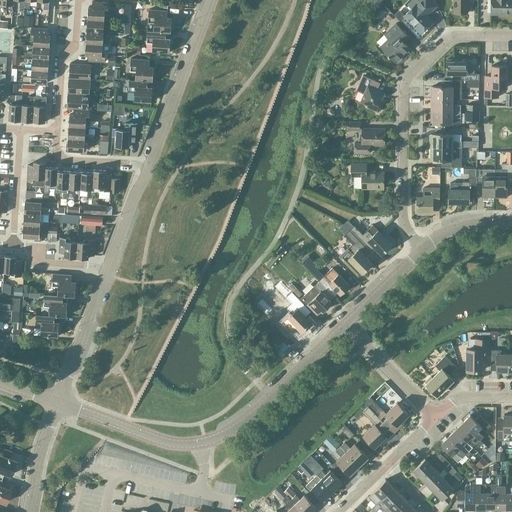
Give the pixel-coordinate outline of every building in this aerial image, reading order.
[(0,0),(0,14),(6,15),(7,4),(13,4),(12,0),(0,0)] [(24,0),(24,8),(29,8),(29,0),(34,0),(37,0),(24,0)] [(37,0),(44,1),(43,9),(49,10),(49,9),(49,0),(37,0)] [(432,21),(426,15),(435,6),(429,0),(419,0),(420,1),(416,5),(415,4),(404,15),(421,32),(432,21)] [(467,0),(453,0),(453,13),(467,13),(467,0)] [(511,0),(490,0),(491,13),(511,13),(511,0)] [(89,7),(88,19),(104,20),(104,13),(108,13),(109,2),(92,1),(92,7),(89,7)] [(375,14),(380,19),(387,11),(382,6),(375,14)] [(154,30),(166,31),(171,32),(172,17),(167,16),(167,10),(149,9),(148,22),(154,22),(154,30)] [(24,18),(24,25),(33,26),(33,16),(24,16),(24,18)] [(88,19),(87,31),(112,32),(112,27),(103,27),(104,20),(88,19)] [(0,27),(8,28),(8,21),(0,20),(0,27)] [(404,42),(409,37),(396,23),(388,31),(389,32),(388,34),(387,36),(387,37),(390,40),(385,45),(385,46),(385,48),(390,52),(387,55),(389,56),(390,56),(396,62),(410,48),(404,42)] [(33,45),(50,46),(51,34),(47,34),(48,28),(31,27),(31,38),(34,38),(33,45)] [(154,30),(148,30),(147,42),(153,43),(152,51),(169,52),(170,37),(166,37),(166,31),(154,30)] [(87,31),(86,43),(102,44),(103,37),(111,37),(112,32),(87,31)] [(121,38),(121,44),(128,45),(129,38),(122,37),(121,38)] [(102,44),(86,43),(85,55),(89,56),(88,61),(105,62),(106,51),(102,51),(102,44)] [(50,46),(33,45),(33,51),(27,51),(27,52),(24,52),(24,57),(49,58),(50,46)] [(129,46),(128,54),(140,55),(141,47),(129,46)] [(49,58),(24,57),(24,62),(27,62),(27,63),(32,63),(32,69),(48,70),(49,58)] [(135,79),(148,80),(153,80),(153,65),(149,65),(149,59),(131,58),(130,71),(136,71),(135,79)] [(461,80),(462,80),(467,80),(479,80),(479,73),(474,73),(474,68),(466,68),(466,61),(457,60),(457,58),(446,58),(446,60),(445,60),(445,73),(461,73),(461,80)] [(70,63),(69,75),(71,75),(71,78),(90,79),(91,64),(80,63),(72,63),(70,63)] [(492,75),(485,75),(485,97),(498,97),(498,87),(506,87),(507,65),(506,65),(506,63),(499,63),(499,65),(492,65),(492,75)] [(48,70),(32,69),(31,76),(23,76),(22,81),(47,82),(48,70)] [(382,101),(380,100),(383,92),(373,88),(376,81),(363,75),(356,90),(364,94),(361,101),(368,105),(368,106),(378,111),(382,101)] [(69,81),(68,93),(70,93),(89,94),(90,79),(71,78),(71,81),(69,81)] [(148,80),(135,79),(129,78),(128,91),(135,91),(134,100),(151,101),(152,86),(148,86),(148,80)] [(431,86),(431,98),(452,98),(452,99),(462,99),(462,80),(461,80),(448,80),(447,86),(433,86),(431,86)] [(68,96),(67,108),(74,108),(88,109),(90,109),(90,110),(91,110),(92,99),(89,99),(89,94),(70,93),(70,96),(68,96)] [(21,120),(22,104),(15,104),(15,95),(10,95),(9,119),(21,120)] [(28,104),(22,104),(21,120),(33,121),(35,96),(34,96),(30,96),(28,96),(28,104)] [(35,96),(33,121),(45,122),(46,106),(47,97),(35,96)] [(452,98),(431,98),(431,110),(460,111),(461,104),(452,104),(452,99),(452,98)] [(70,114),(69,126),(85,127),(86,120),(89,120),(90,110),(90,109),(74,108),(74,114),(70,114)] [(431,110),(431,122),(433,122),(433,123),(460,123),(460,111),(431,110)] [(466,111),(466,121),(478,121),(478,119),(479,119),(479,111),(466,111)] [(316,125),(321,128),(324,121),(319,119),(316,125)] [(124,123),(124,129),(115,129),(115,136),(114,146),(129,146),(130,142),(136,142),(137,124),(124,123)] [(141,124),(139,141),(144,141),(150,125),(141,124)] [(69,126),(68,138),(93,139),(94,134),(85,134),(85,127),(69,126)] [(384,145),(384,129),(362,128),(362,144),(355,144),(355,152),(369,152),(370,144),(384,145)] [(431,134),(431,146),(462,147),(478,147),(478,141),(471,141),(452,140),(452,133),(433,133),(433,134),(431,134)] [(93,139),(68,138),(67,150),(84,151),(84,144),(93,144),(93,139)] [(462,147),(431,146),(430,159),(432,159),(447,159),(447,166),(461,167),(462,147)] [(28,164),(27,185),(30,185),(31,181),(36,181),(36,183),(44,183),(45,178),(46,167),(46,162),(34,161),(33,165),(28,164)] [(377,188),(383,189),(384,172),(366,172),(366,163),(351,163),(351,176),(362,176),(361,187),(377,188)] [(501,169),(495,169),(494,197),(506,197),(506,195),(507,182),(511,182),(511,163),(501,163),(501,169)] [(433,204),(439,204),(439,166),(424,166),(424,175),(432,175),(432,179),(431,179),(431,182),(432,182),(432,188),(423,187),(423,196),(417,196),(417,211),(417,214),(426,214),(426,211),(433,211),(433,204)] [(45,178),(44,183),(44,192),(49,192),(49,187),(56,188),(56,184),(57,184),(57,171),(58,171),(58,168),(46,167),(45,178)] [(476,168),(476,177),(476,182),(483,182),(482,195),(483,197),(494,197),(495,169),(476,168)] [(92,186),(92,192),(99,192),(99,196),(109,197),(110,191),(118,192),(119,179),(111,179),(111,174),(106,174),(106,170),(93,169),(93,172),(93,173),(92,186)] [(57,184),(56,184),(56,188),(56,191),(63,192),(63,196),(68,196),(69,171),(58,171),(57,171),(57,184)] [(68,196),(68,199),(74,199),(74,188),(80,188),(81,172),(69,171),(68,196)] [(81,172),(80,188),(88,189),(87,197),(89,197),(92,197),(92,186),(93,173),(93,172),(81,172)] [(476,192),(476,182),(476,177),(469,177),(469,181),(462,181),(462,189),(448,189),(448,203),(469,203),(469,192),(476,192)] [(0,211),(7,212),(9,191),(0,190),(0,211)] [(25,200),(25,212),(41,213),(49,214),(50,208),(41,208),(42,201),(25,200)] [(92,205),(91,213),(106,214),(106,205),(97,205),(92,204),(92,205)] [(41,213),(25,212),(24,224),(49,226),(49,224),(49,222),(49,221),(40,221),(41,213)] [(61,214),(61,222),(70,222),(70,214),(61,214)] [(81,215),(81,224),(102,225),(103,216),(81,215)] [(348,220),(343,224),(349,230),(353,226),(348,220)] [(24,227),(23,237),(35,237),(39,238),(40,232),(48,232),(57,233),(57,227),(56,226),(54,226),(49,226),(24,224),(24,227)] [(343,224),(338,229),(344,235),(349,230),(343,224)] [(353,226),(349,230),(367,249),(372,244),(381,254),(391,244),(392,242),(387,236),(385,238),(372,224),(363,234),(354,225),(353,226)] [(367,249),(349,230),(344,235),(352,244),(348,248),(353,254),(344,262),(353,271),(355,269),(358,272),(360,271),(362,273),(372,263),(363,253),(367,249)] [(76,257),(77,241),(70,241),(70,237),(60,237),(59,253),(64,253),(64,257),(76,257)] [(77,241),(76,257),(88,258),(88,254),(94,254),(95,239),(85,238),(84,242),(77,241)] [(17,256),(5,255),(4,271),(10,272),(10,275),(21,276),(22,260),(17,259),(17,256)] [(300,262),(319,281),(323,277),(323,276),(311,263),(314,261),(307,255),(300,262)] [(323,277),(319,281),(332,295),(337,290),(340,294),(349,285),(338,273),(332,267),(323,276),(323,277)] [(58,294),(63,295),(68,295),(75,296),(76,281),(71,280),(72,274),(53,273),(52,286),(58,286),(58,294)] [(278,292),(280,294),(281,293),(285,298),(286,297),(291,291),(281,281),(275,287),(279,291),(278,292)] [(322,311),(331,302),(328,299),(332,295),(319,281),(315,285),(314,285),(300,298),(316,314),(321,310),(322,311)] [(2,283),(1,294),(10,294),(11,286),(8,284),(2,283)] [(292,283),(288,287),(292,291),(296,287),(292,283)] [(14,287),(13,295),(22,295),(23,287),(14,287)] [(287,307),(292,312),(283,321),(291,330),(294,327),(299,332),(301,331),(301,332),(311,322),(302,312),(307,307),(291,291),(286,297),(292,302),(287,307)] [(58,294),(45,293),(44,306),(50,306),(49,314),(55,315),(59,315),(66,316),(67,301),(65,301),(65,295),(63,295),(58,294)] [(10,304),(10,310),(11,310),(19,310),(19,307),(19,306),(20,304),(20,298),(13,297),(12,304),(10,304)] [(256,304),(267,315),(272,310),(262,299),(256,304)] [(49,314),(36,313),(35,326),(41,326),(41,335),(58,336),(59,321),(56,321),(54,321),(55,315),(49,314)] [(13,334),(12,342),(19,343),(18,346),(23,347),(24,339),(24,337),(19,337),(19,334),(13,334)] [(482,360),(488,360),(488,339),(475,339),(475,348),(467,348),(467,370),(467,372),(474,372),(474,370),(482,370),(482,360)] [(508,371),(508,354),(501,354),(501,350),(490,349),(490,362),(496,362),(496,370),(508,371)] [(457,367),(445,355),(435,365),(440,370),(432,377),(431,376),(425,382),(426,383),(437,395),(453,380),(449,375),(457,367)] [(384,411),(378,417),(393,432),(401,425),(399,423),(408,414),(397,402),(386,413),(384,411)] [(393,432),(378,417),(368,406),(362,412),(374,424),(363,435),(374,447),(383,438),(385,440),(393,432)] [(511,414),(504,415),(504,423),(498,423),(497,440),(511,440),(511,414)] [(463,422),(480,439),(483,436),(487,432),(485,430),(490,425),(480,415),(475,420),(470,415),(463,422)] [(463,422),(455,429),(472,446),(476,443),(479,446),(483,442),(480,439),(463,422)] [(347,427),(342,431),(349,438),(354,434),(347,427)] [(448,436),(465,454),(468,457),(472,453),(468,450),(472,446),(455,429),(448,436)] [(448,436),(440,443),(442,445),(446,449),(458,461),(465,454),(448,436)] [(340,445),(334,439),(329,443),(335,449),(340,445)] [(345,442),(340,446),(341,447),(359,465),(368,457),(355,443),(350,447),(346,443),(345,442)] [(340,446),(335,450),(337,452),(341,456),(336,461),(350,474),(359,465),(341,447),(340,446)] [(413,470),(420,477),(437,462),(440,459),(443,456),(439,452),(429,462),(425,458),(413,470)] [(496,452),(496,460),(504,460),(505,452),(496,452)] [(0,471),(3,473),(10,475),(12,468),(14,469),(16,464),(14,463),(15,460),(9,458),(0,454),(0,471)] [(482,457),(475,464),(479,467),(488,463),(482,457)] [(308,463),(307,464),(308,464),(308,465),(315,472),(317,474),(321,470),(323,468),(314,458),(313,458),(312,459),(310,460),(308,463)] [(466,467),(471,471),(479,467),(475,464),(473,461),(466,467)] [(436,469),(440,465),(437,462),(420,477),(428,484),(439,473),(436,469)] [(303,469),(310,477),(315,472),(308,465),(308,464),(303,469)] [(453,467),(447,473),(451,476),(452,476),(457,470),(453,467)] [(317,474),(333,490),(342,482),(330,470),(325,474),(321,470),(317,474)] [(457,482),(463,476),(457,470),(452,476),(457,482)] [(443,477),(439,473),(428,484),(435,492),(451,476),(447,473),(443,477)] [(324,499),(333,490),(317,474),(306,485),(310,490),(312,487),(324,499)] [(496,484),(495,508),(506,508),(506,492),(506,484),(501,484),(501,474),(496,474),(496,484)] [(454,480),(451,476),(435,492),(442,499),(454,488),(450,484),(454,480)] [(375,504),(393,487),(385,479),(374,491),(368,497),(375,504)] [(475,508),(475,484),(475,481),(470,481),(470,483),(469,483),(465,485),(465,489),(457,489),(457,504),(465,504),(465,508),(475,508)] [(486,484),(475,484),(475,508),(485,508),(485,492),(486,492),(486,484)] [(486,484),(486,492),(485,492),(485,508),(495,508),(496,484),(486,484)] [(0,500),(5,503),(8,494),(9,492),(10,490),(0,486),(0,485),(0,500)] [(282,490),(286,495),(287,495),(289,497),(294,492),(287,485),(282,490)] [(286,495),(282,490),(278,486),(274,490),(282,499),(286,495)] [(393,487),(375,504),(371,508),(375,511),(379,508),(382,511),(388,505),(400,494),(393,487)] [(388,505),(382,511),(383,511),(396,511),(407,501),(400,494),(388,505)] [(303,511),(291,499),(289,497),(287,495),(282,499),(290,508),(285,511),(303,511)] [(303,511),(310,511),(316,507),(304,495),(299,499),(295,495),(291,499),(303,511)] [(410,511),(414,508),(407,501),(396,511),(410,511)] [(265,508),(269,511),(271,511),(275,509),(270,503),(265,508)] [(365,506),(361,503),(356,507),(360,511),(365,506)]
